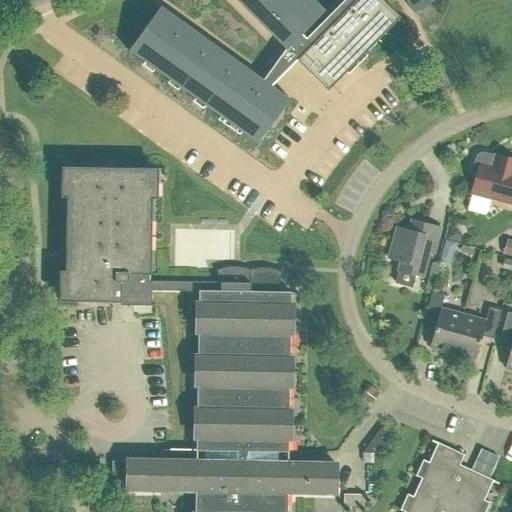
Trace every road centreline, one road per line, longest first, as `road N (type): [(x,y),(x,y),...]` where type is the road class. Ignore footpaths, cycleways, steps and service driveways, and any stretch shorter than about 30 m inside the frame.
road 1 (residential): [(511,424),(396,378),(372,357),(346,296),(353,234),(394,171),(447,128),(511,106)]
road 2 (unclassified): [(18,492),(0,268)]
